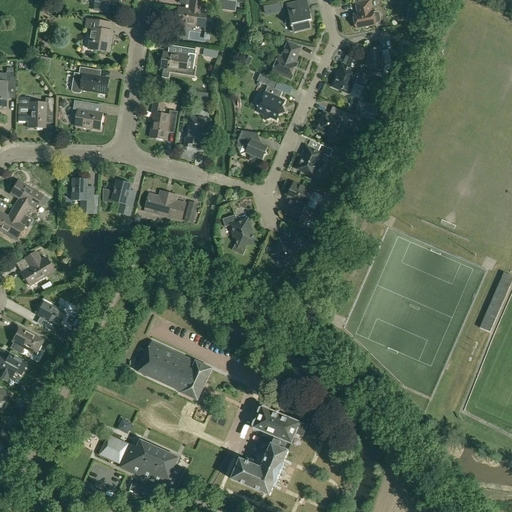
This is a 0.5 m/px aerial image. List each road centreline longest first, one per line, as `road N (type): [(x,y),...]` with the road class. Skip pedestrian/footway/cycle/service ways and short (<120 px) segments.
road 1 (residential): [(5,511),(136,259),(163,254),(277,319),(302,318)]
road 2 (residential): [(267,194),(333,44)]
road 3 (residential): [(121,156),(147,0)]
road 4 (residential): [(267,194),(121,156)]
road 5 (residential): [(0,163),(14,153),(121,156)]
road 6 (residential): [(222,511),(196,504),(102,511)]
